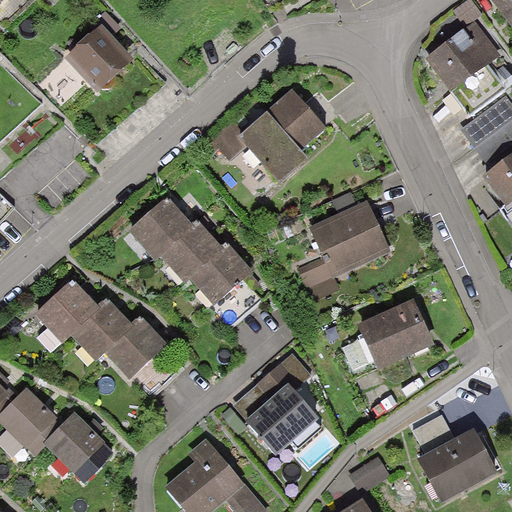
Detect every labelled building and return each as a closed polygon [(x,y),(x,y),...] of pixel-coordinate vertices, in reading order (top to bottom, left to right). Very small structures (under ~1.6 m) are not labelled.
[(0,60),(0,59),(0,26),(4,30),(37,0),(0,0),(0,178),(59,125),(0,60)] [(258,0),(265,12),(288,0),(258,0)] [(472,0),(468,0),(454,10),(465,26),(482,14),(472,0)] [(511,0),(494,0),(511,23),(511,0)] [(476,21),(426,58),(470,117),(507,89),(490,65),(502,56),(476,21)] [(78,48),(64,61),(97,96),(135,62),(102,26),(91,37),(90,36),(77,47),(78,48)] [(167,84),(141,56),(135,62),(97,96),(71,120),(97,148),(167,84)] [(326,127),(293,89),(243,132),(236,124),(214,143),(230,162),(248,147),(279,184),(308,158),(300,149),(326,127)] [(511,143),(511,100),(507,94),(460,129),(488,167),(511,149),(511,144),(511,143)] [(505,205),(503,207),(508,214),(511,211),(511,155),(484,176),(505,205)] [(0,219),(12,206),(0,193),(0,219)] [(155,260),(161,256),(194,227),(191,224),(168,198),(129,232),(155,260)] [(368,200),(309,227),(321,254),(298,265),(315,300),(338,289),(333,277),(391,251),(368,200)] [(191,224),(194,227),(161,256),(184,283),(190,279),(225,249),(199,218),(191,224)] [(228,245),(225,249),(190,279),(214,307),(215,315),(230,331),(263,302),(254,292),(262,285),(253,276),(255,274),(234,252),(228,245)] [(61,343),(71,335),(100,310),(97,307),(73,280),(35,315),(61,343)] [(95,362),(105,354),(134,327),(132,325),(108,297),(97,307),(100,310),(71,335),(95,362)] [(361,333),(358,335),(359,339),(342,346),(353,371),(374,362),(378,370),(436,344),(415,298),(357,324),(361,333)] [(132,325),(134,327),(105,354),(130,381),(133,378),(153,399),(185,370),(166,350),(169,348),(149,326),(141,317),(132,325)] [(234,404),(249,422),(277,455),(294,440),(299,447),(321,428),(316,422),(320,418),(295,389),(311,375),(293,354),(234,404)] [(0,411),(13,398),(0,384),(0,411)] [(26,386),(13,398),(0,411),(0,422),(26,449),(28,447),(35,455),(45,445),(42,442),(62,423),(26,386)] [(75,411),(62,423),(42,442),(45,445),(73,472),(74,471),(84,481),(113,452),(104,444),(106,442),(89,425),(75,411)] [(475,427),(457,437),(444,414),(412,431),(424,454),(418,457),(442,503),(499,473),(475,427)] [(194,462),(165,487),(185,511),(214,511),(227,502),(235,511),(266,511),(245,485),(244,486),(207,440),(189,455),(194,462)] [(378,458),(349,478),(361,495),(390,475),(378,458)] [(370,511),(363,501),(345,511),(370,511)]
